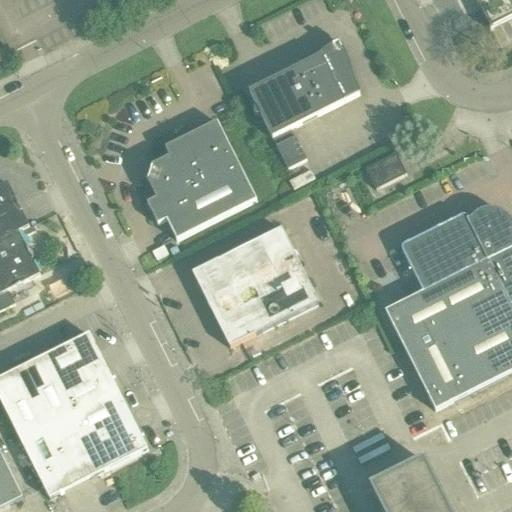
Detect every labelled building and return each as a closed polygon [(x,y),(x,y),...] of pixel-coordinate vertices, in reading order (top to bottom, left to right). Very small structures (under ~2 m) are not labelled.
[(511,0),(474,0),(490,32),(511,20),(511,0)] [(347,59),(341,47),(338,42),(308,64),(249,93),(272,138),(277,147),(275,147),(287,170),(305,161),(290,131),(360,96),(354,83),(352,75),(349,65),(347,59)] [(177,243),(257,203),(217,123),(164,149),(169,158),(152,167),(147,182),(155,200),(147,204),(158,226),(166,221),(177,243)] [(397,156),(366,171),(376,192),(407,177),(397,156)] [(22,214),(15,201),(7,186),(0,189),(0,243),(19,234),(19,235),(29,229),(22,214)] [(511,233),(510,230),(508,226),(505,223),(504,223),(505,222),(505,221),(505,220),(505,218),(504,217),(503,216),(501,216),(501,215),(499,216),(498,216),(497,217),(496,217),(496,218),(494,217),(492,217),(490,216),(488,216),(485,216),(483,216),(480,217),(477,218),(475,218),(468,222),(468,221),(468,220),(467,220),(467,219),(466,219),(465,218),(464,218),(463,218),(462,219),(404,248),(403,249),(402,250),(402,251),(402,252),(402,253),(402,254),(423,295),(385,314),(436,413),(511,374),(511,233)] [(34,228),(23,234),(26,238),(36,233),(34,228)] [(216,310),(218,309),(240,343),(230,349),(230,350),(256,338),(256,337),(319,306),(282,231),(219,263),(218,263),(193,276),(193,277),(195,276),(210,298),(209,299),(208,300),(208,301),(208,302),(208,304),(208,305),(208,306),(209,307),(209,308),(210,309),(211,310),(213,310),(215,310),(216,310)] [(26,249),(19,235),(19,234),(0,243),(0,296),(8,292),(9,293),(11,292),(12,293),(25,286),(25,285),(40,278),(33,263),(26,249)] [(0,314),(15,307),(9,293),(8,292),(0,296),(0,314)] [(90,336),(47,358),(75,416),(119,395),(112,379),(98,352),(90,336)] [(6,378),(0,380),(0,401),(11,423),(21,443),(49,429),(56,444),(83,431),(75,416),(47,358),(33,365),(6,378)] [(119,395),(75,416),(83,431),(104,475),(109,472),(148,453),(140,437),(127,410),(119,395)] [(49,429),(21,443),(50,501),(50,502),(64,495),(78,488),(56,444),(49,429)] [(83,431),(56,444),(78,488),(91,481),(104,475),(83,431)] [(0,511),(2,511),(23,502),(0,455),(0,511)] [(448,511),(424,462),(369,490),(380,511),(448,511)]
